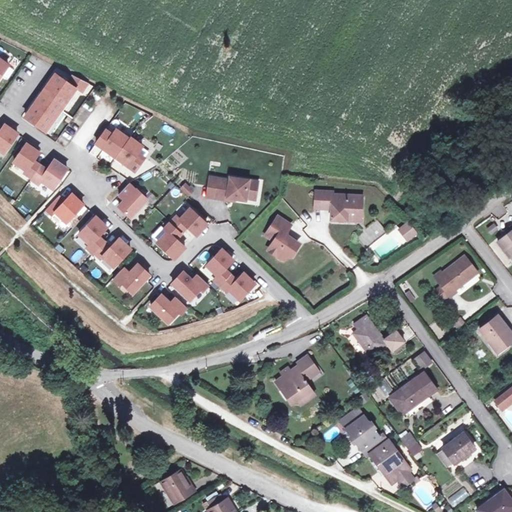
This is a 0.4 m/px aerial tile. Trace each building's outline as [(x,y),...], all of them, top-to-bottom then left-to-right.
[(0,75),(10,62),(0,54),(0,75)] [(26,113),(46,128),(77,86),(70,80),(57,71),(26,113)] [(92,89),(73,119),(71,118),(58,140),(69,147),(101,95),(92,89)] [(6,90),(0,100),(10,107),(16,96),(6,90)] [(138,123),(145,118),(141,111),(133,116),(138,123)] [(18,130),(6,121),(0,128),(0,145),(4,149),(18,130)] [(164,124),(161,130),(172,136),(175,130),(164,124)] [(116,155),(129,136),(117,127),(113,133),(106,128),(97,141),(116,155)] [(138,151),(143,144),(130,135),(129,136),(116,155),(135,169),(145,156),(138,151)] [(40,149),(28,140),(15,158),(27,167),(25,169),(32,174),(41,162),(34,157),(40,149)] [(150,149),(143,144),(138,151),(145,156),(150,149)] [(68,166),(55,157),(48,167),(41,162),(32,174),(32,175),(39,181),(41,177),(53,186),(68,166)] [(230,179),(210,175),(209,182),(215,183),(213,196),(227,199),(227,196),(245,199),(245,198),(246,193),(256,195),(258,181),(230,176),(230,179)] [(119,204),(130,214),(147,197),(136,186),(135,187),(129,181),(119,192),(124,198),(119,204)] [(215,183),(209,182),(207,195),(213,196),(215,183)] [(193,190),(186,183),(181,188),(189,195),(193,190)] [(332,190),(315,189),(314,207),(330,208),(329,218),(346,219),(347,214),(360,215),(361,195),(332,193),(332,190)] [(83,202),(72,191),(63,200),(57,194),(46,206),(52,212),(55,209),(66,220),(83,202)] [(163,215),(174,205),(165,196),(155,206),(163,215)] [(196,234),(206,222),(190,206),(179,217),(176,214),(170,221),(181,231),(187,225),(196,234)] [(106,224),(95,214),(78,231),(89,242),(87,244),(93,250),(104,239),(97,233),(106,224)] [(290,226),(277,217),(264,235),(272,241),(266,250),(276,257),(277,254),(283,254),(287,257),(296,244),(286,237),(285,233),(290,226)] [(173,257),(184,246),(175,237),(181,231),(170,221),(170,220),(164,227),(167,230),(156,240),(173,257)] [(413,233),(405,224),(397,230),(405,239),(413,233)] [(493,224),(488,229),(491,233),(496,229),(493,224)] [(510,232),(497,242),(509,257),(510,256),(511,258),(511,225),(511,226),(507,229),(510,232)] [(130,247),(118,236),(109,245),(104,239),(93,250),(99,256),(102,254),(112,264),(130,247)] [(234,260),(220,247),(205,263),(207,266),(216,274),(212,278),(221,286),(231,275),(225,269),(234,260)] [(440,272),(433,277),(439,286),(448,297),(449,298),(456,293),(454,291),(477,273),(464,257),(442,274),(440,272)] [(148,273),(137,262),(128,271),(122,265),(112,276),(118,282),(120,280),(131,290),(148,273)] [(182,270),(171,281),(188,298),(199,287),(201,290),(207,283),(197,273),(191,279),(182,270)] [(258,283),(245,271),(236,280),(231,275),(221,286),(228,293),(230,291),(241,301),(251,291),(258,283)] [(448,297),(439,286),(434,290),(442,301),(448,297)] [(160,293),(149,304),(166,320),(177,310),(179,312),(186,306),(174,295),(168,301),(160,293)] [(371,321),(367,315),(354,324),(358,329),(353,333),(370,357),(387,344),(392,350),(404,341),(396,330),(384,339),(370,321),(371,321)] [(511,335),(497,316),(478,330),(497,353),(511,340),(511,335)] [(433,363),(424,351),(412,360),(421,371),(433,363)] [(298,365),(295,368),(296,370),(293,372),(289,368),(281,374),(284,377),(276,382),(282,390),(285,388),(291,397),(294,395),(301,406),(315,396),(305,382),(319,372),(308,355),(297,363),(298,365)] [(436,389),(424,373),(390,398),(402,415),(436,389)] [(361,404),(369,400),(366,392),(358,395),(361,404)] [(504,394),(495,402),(500,409),(510,401),(504,394)] [(358,409),(340,421),(361,450),(365,447),(368,452),(385,439),(382,435),(378,437),(358,409)] [(463,433),(443,448),(455,463),(475,448),(463,433)] [(413,438),(404,445),(411,454),(420,448),(413,438)] [(388,442),(385,439),(368,452),(370,455),(372,454),(386,473),(385,475),(392,485),(398,481),(407,474),(411,471),(389,442),(388,442)] [(181,469),(161,481),(175,505),(197,491),(193,484),(190,486),(185,477),(181,469)] [(413,481),(407,474),(398,481),(404,488),(412,482),(413,481)] [(453,506),(469,495),(463,487),(448,498),(453,506)] [(511,501),(504,490),(477,510),(478,511),(509,511),(511,510),(511,501)] [(235,511),(227,498),(224,500),(220,494),(207,502),(210,508),(207,510),(208,511),(235,511)]
